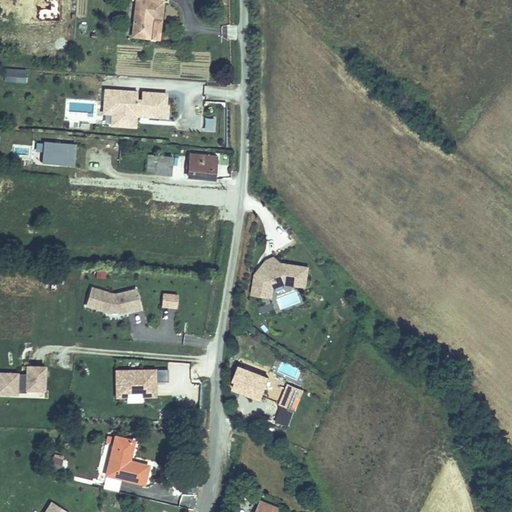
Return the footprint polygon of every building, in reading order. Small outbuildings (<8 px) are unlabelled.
[(143,0),(141,27),(157,29),(159,8),(169,10),(169,0),(143,0)] [(26,82),(26,69),(9,68),(8,81),(26,82)] [(137,117),(168,119),(169,91),(103,89),(101,126),(136,128),(137,117)] [(76,143),(35,141),(34,164),(74,166),(76,143)] [(218,153),(192,150),(191,172),(217,174),(218,153)] [(161,157),(149,156),(147,169),(174,172),(175,155),(161,154),(161,157)] [(274,285),(307,289),(310,265),(257,258),(252,296),(273,299),(274,285)] [(105,278),(105,270),(95,270),(95,278),(105,278)] [(142,310),(138,288),(113,292),(90,286),(84,307),(116,315),(142,310)] [(177,309),(178,293),(161,293),(161,308),(177,309)] [(245,367),(239,364),(232,384),(260,395),(268,373),(250,367),(247,376),(243,374),(245,367)] [(46,394),(47,366),(26,365),(24,393),(46,394)] [(143,398),(156,398),(156,369),(114,369),(114,402),(143,402),(143,398)] [(168,382),(168,369),(157,369),(158,382),(168,382)] [(0,395),(19,396),(19,372),(0,372),(0,395)] [(289,378),(281,400),(287,403),(295,380),(289,378)] [(242,430),(235,431),(237,439),(244,438),(242,430)] [(118,434),(114,455),(123,457),(122,461),(151,468),(152,463),(134,459),(138,438),(118,434)] [(123,457),(114,455),(110,473),(119,476),(122,461),(123,457)] [(122,461),(119,476),(148,482),(151,468),(122,461)] [(265,511),(271,501),(256,493),(245,511),(265,511)] [(69,511),(49,501),(43,511),(69,511)]
